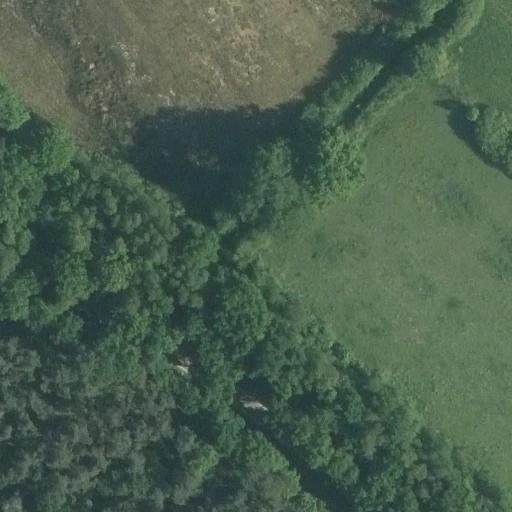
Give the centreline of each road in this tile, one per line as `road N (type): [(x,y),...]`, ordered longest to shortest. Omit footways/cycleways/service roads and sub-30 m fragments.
road 1 (track): [(267,424),(228,273),(238,238),(453,0)]
road 2 (unclassified): [(0,268),(188,368),(267,424),(366,511)]
